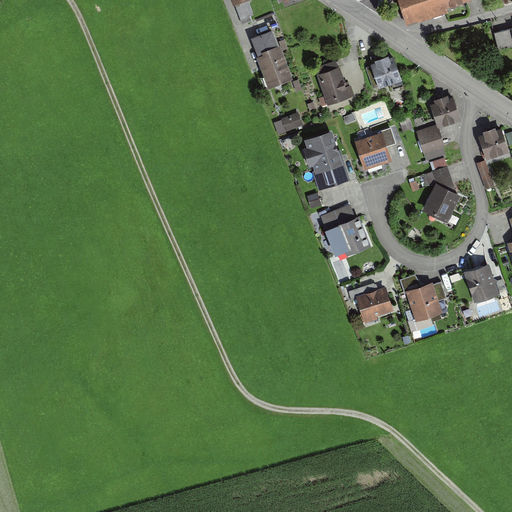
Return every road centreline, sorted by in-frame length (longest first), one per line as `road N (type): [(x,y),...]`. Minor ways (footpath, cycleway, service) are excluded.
road 1 (track): [(481,511),(377,422),(270,407),(243,390),(70,0)]
road 2 (residential): [(483,94),(465,140),(482,218),(461,254),(429,264),(387,241),(379,212),(399,177)]
